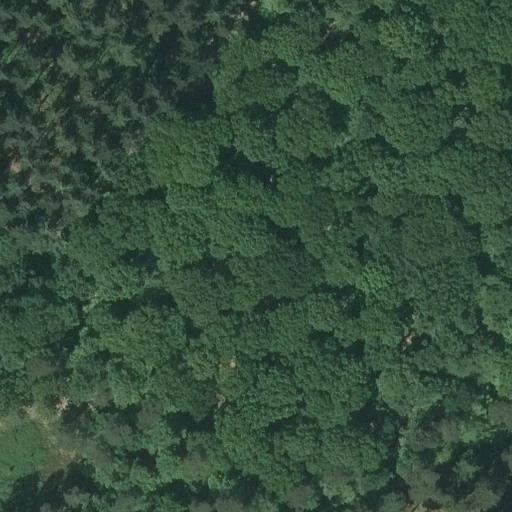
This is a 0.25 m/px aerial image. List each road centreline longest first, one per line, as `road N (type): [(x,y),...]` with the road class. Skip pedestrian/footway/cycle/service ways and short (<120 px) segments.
road 1 (track): [(0,306),(258,0)]
road 2 (track): [(0,240),(234,511)]
